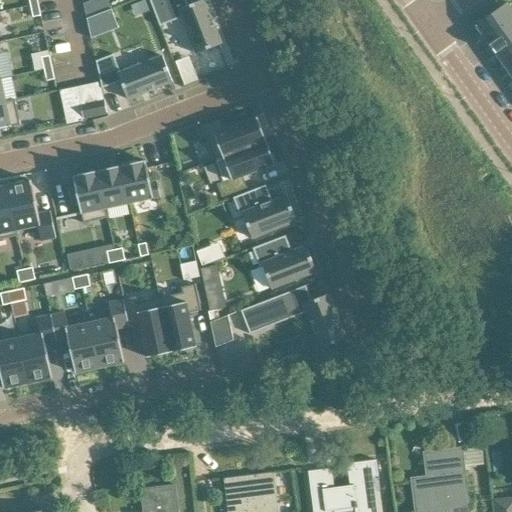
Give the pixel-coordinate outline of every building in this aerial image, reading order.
[(107,0),(82,0),(86,18),(111,9),(107,0)] [(185,0),(149,0),(160,26),(182,17),(196,54),(222,44),(204,0),(201,0),(187,6),(185,0)] [(511,10),(507,3),(475,26),(488,44),(511,27),(511,10)] [(38,4),(30,5),(33,17),(41,15),(38,4)] [(111,9),(87,18),(91,39),(118,28),(111,9)] [(511,27),(488,44),(501,61),(511,53),(511,27)] [(511,53),(501,61),(511,76),(511,53)] [(113,54),(96,61),(102,88),(121,81),(127,99),(172,82),(162,56),(120,72),(113,54)] [(44,69),(52,67),(49,56),(41,57),(44,69)] [(54,79),(52,67),(44,69),(46,81),(54,79)] [(15,99),(5,101),(6,102),(0,103),(0,136),(1,136),(0,132),(0,128),(20,125),(15,99)] [(104,99),(80,105),(83,118),(107,113),(104,99)] [(220,118),(195,127),(200,141),(206,139),(214,160),(266,140),(257,117),(225,129),(220,118)] [(266,140),(214,160),(222,182),(217,184),(222,198),(247,188),(243,176),(275,164),(266,140)] [(121,166),(129,203),(160,196),(157,182),(150,183),(145,160),(121,166)] [(129,203),(121,166),(98,171),(106,208),(107,208),(129,203)] [(106,208),(98,171),(73,176),(75,187),(68,189),(71,204),(79,202),(83,223),(109,218),(107,208),(106,208)] [(31,180),(6,185),(16,230),(17,230),(38,226),(41,241),(56,238),(50,211),(38,214),(31,180)] [(0,238),(18,235),(17,230),(16,230),(6,185),(0,186),(0,238)] [(266,185),(233,198),(240,216),(243,215),(252,238),(297,221),(287,195),(272,201),(266,185)] [(285,235),(252,248),(260,266),(262,265),(272,289),(316,272),(306,246),(291,251),(285,235)] [(146,243),(138,245),(141,256),(148,255),(146,243)] [(122,248),(114,250),(117,262),(125,260),(122,248)] [(114,250),(107,251),(109,263),(117,262),(114,250)] [(217,265),(200,269),(203,284),(221,280),(217,265)] [(32,267),(25,269),(27,281),(35,279),(32,267)] [(25,269),(17,271),(19,283),(27,281),(25,269)] [(88,274),(80,276),(82,288),(90,286),(88,274)] [(80,276),(72,278),(75,290),(82,288),(80,276)] [(182,293),(160,298),(172,352),(196,347),(189,313),(201,310),(195,284),(181,287),(182,293)] [(306,285),(241,310),(250,334),(307,312),(321,348),(347,338),(329,293),(311,300),(306,285)] [(24,288),(12,291),(15,303),(26,300),(24,288)] [(12,291),(0,293),(3,305),(15,303),(12,291)] [(136,297),(122,300),(128,326),(140,323),(147,357),(172,352),(160,298),(137,302),(136,297)] [(111,313),(89,318),(100,368),(124,362),(117,328),(128,326),(122,300),(109,303),(111,313)] [(65,312),(51,315),(57,342),(68,339),(75,373),(100,368),(89,318),(67,322),(65,312)] [(39,328),(16,333),(17,338),(28,383),(52,378),(45,344),(57,342),(51,315),(37,318),(39,328)] [(228,315),(210,322),(216,347),(234,340),(228,315)] [(0,371),(4,388),(28,383),(17,338),(0,341),(0,371)] [(436,476),(412,479),(416,511),(441,511),(442,508),(467,505),(461,449),(433,452),(436,476)] [(350,485),(334,487),(332,468),(308,471),(313,511),(333,511),(334,511),(355,509),(355,511),(379,511),(377,494),(375,495),(372,475),(378,474),(376,460),(347,463),(350,485)] [(277,511),(273,473),(224,479),(227,511),(277,511)] [(177,511),(174,486),(142,490),(144,511),(177,511)]
